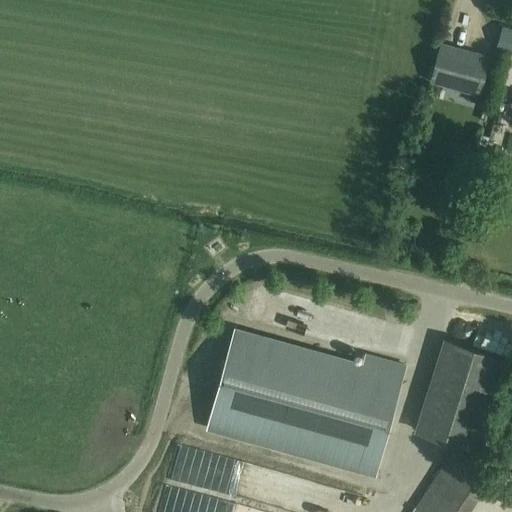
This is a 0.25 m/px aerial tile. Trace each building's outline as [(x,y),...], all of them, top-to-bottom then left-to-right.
[(511,28),(503,26),(496,47),(511,51),(511,28)] [(441,43),(435,62),(430,81),(475,94),(474,97),(478,99),(479,95),(490,56),(441,43)] [(494,152),(493,157),(495,161),(502,163),(506,161),(507,156),(505,152),(498,150),(494,152)] [(365,324),(371,325),(371,307),(354,307),(353,330),(365,330),(365,324)] [(363,365),(239,330),(235,329),(208,427),(375,474),(405,366),(366,355),(363,365)] [(446,338),(417,430),(474,448),(475,445),(482,423),(503,356),(446,338)] [(224,477),(230,457),(180,443),(174,463),(224,477)] [(455,446),(411,511),(468,511),(494,473),(455,446)] [(263,489),(269,477),(255,470),(249,481),(263,489)] [(176,511),(224,511),(227,495),(154,481),(149,506),(176,511)]
